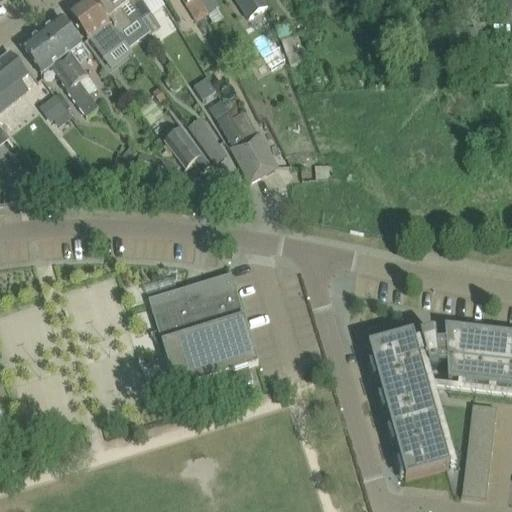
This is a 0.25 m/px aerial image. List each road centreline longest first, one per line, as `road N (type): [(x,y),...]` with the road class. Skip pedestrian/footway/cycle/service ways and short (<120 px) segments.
road 1 (residential): [(319,254),(220,236),(0,235)]
road 2 (residential): [(319,254),(315,284),(383,511)]
road 3 (residential): [(511,290),(319,254)]
